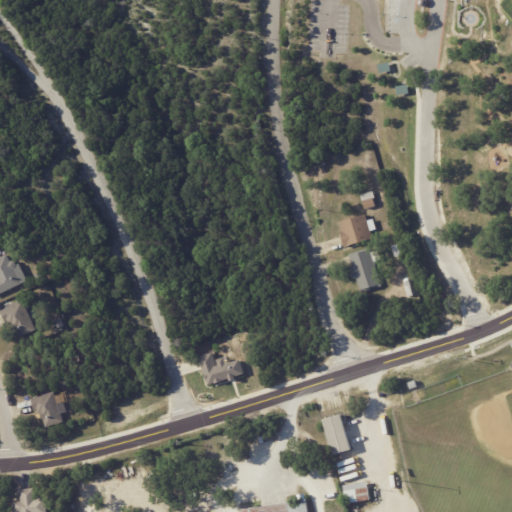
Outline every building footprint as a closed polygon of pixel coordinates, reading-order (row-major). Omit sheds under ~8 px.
[(392,71),(381,74),(378,64),(390,62),(392,71)] [(397,87),(409,85),(410,94),(398,96),(397,87)] [(371,186),(373,192),(374,191),(376,198),(374,199),(376,207),(366,210),(360,189),(371,186)] [(368,220),(374,239),(346,247),(341,232),(343,232),(340,222),(366,215),(368,220)] [(399,257),(396,258),(393,246),(398,244),(400,249),(403,248),(405,254),(401,255),(402,256),(399,257)] [(372,253),(381,288),(361,293),(357,278),(353,279),(350,266),(353,266),(351,256),(371,250),(372,253)] [(16,266),(15,268),(22,283),(0,293),(0,257),(8,254),(11,261),(13,260),(15,261),(17,264),(16,266)] [(29,313),(37,329),(20,338),(12,322),(11,322),(9,319),(6,321),(1,311),(23,300),(29,313)] [(55,322),(62,319),(65,326),(58,329),(55,322)] [(227,363),(225,357),(215,360),(212,352),(199,356),(208,386),(244,374),(239,359),(227,363)] [(416,381),(418,386),(412,389),(409,382),(416,379),(416,381)] [(58,398),(64,421),(46,426),(44,419),(43,419),(41,412),(40,413),(39,409),(35,410),(32,398),(55,391),(58,398)] [(345,424),(352,449),(334,454),(324,420),(342,414),(345,424)] [(370,500),(349,503),(346,485),(369,481),(372,499),(370,500)] [(18,501),(22,501),(21,489),(36,487),(38,511),(15,511),(14,502),(18,501)] [(242,511),(242,508),(299,499),(298,494),(306,493),(309,511),(242,511)]
